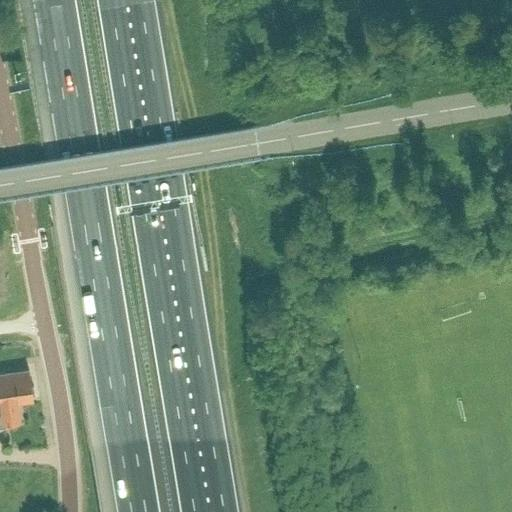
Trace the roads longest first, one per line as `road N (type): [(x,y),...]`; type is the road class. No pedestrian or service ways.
road 1 (tertiary): [(0,184),(511,97)]
road 2 (motorway): [(210,511),(124,0)]
road 3 (motorway): [(54,0),(139,511)]
road 4 (tertiary): [(69,511),(62,414),(0,86)]
